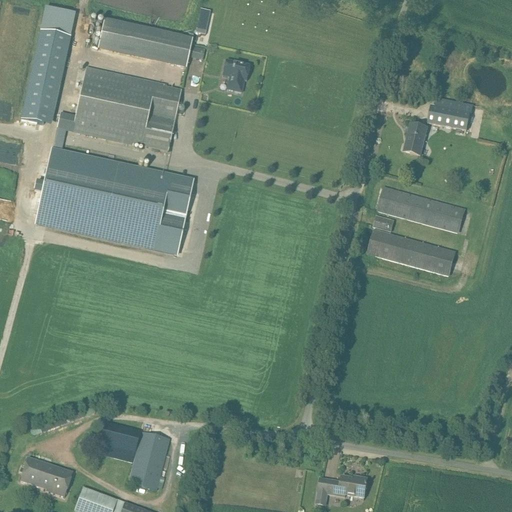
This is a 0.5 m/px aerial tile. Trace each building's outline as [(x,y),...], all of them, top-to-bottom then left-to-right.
[(192,42),(104,22),(98,51),(186,70),(192,42)] [(40,33),(29,83),(59,89),(71,40),(40,33)] [(250,67),(225,62),(222,78),(229,79),(227,91),(241,95),(244,82),(246,83),(250,67)] [(189,67),(183,91),(196,94),(201,70),(189,67)] [(86,69),(86,71),(72,132),(168,153),(181,92),(164,88),(164,86),(86,69)] [(472,116),(474,108),(437,100),(435,109),(431,108),(428,125),(467,132),(470,116),(472,116)] [(427,130),(420,129),(410,126),(404,153),(420,157),(427,130)] [(193,183),(51,152),(35,226),(177,257),(193,183)] [(464,211),(394,192),(384,189),(378,213),(457,234),(464,211)] [(393,223),(376,219),(373,228),(391,233),(393,223)] [(455,254),(374,232),(367,256),(448,278),(455,254)] [(73,416),(31,432),(33,439),(96,415),(93,409),(73,417),(73,416)] [(140,434),(103,424),(100,435),(92,433),(89,442),(85,441),(84,446),(97,450),(96,456),(132,465),(140,434)] [(142,434),(129,486),(138,488),(156,493),(156,489),(159,478),(164,458),(166,451),(169,441),(142,434)] [(72,473),(27,460),(20,484),(47,492),(47,493),(65,500),(72,473)] [(341,484),(320,481),(317,502),(316,506),(325,508),(327,496),(363,502),(367,483),(342,478),(341,484)] [(144,511),(83,489),(74,511),(144,511)]
